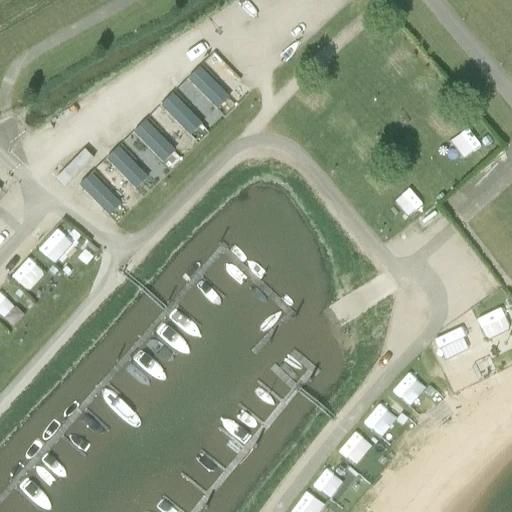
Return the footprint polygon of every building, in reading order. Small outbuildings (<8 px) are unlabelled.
[(362,36),(381,56),(395,43),(376,23),(362,36)] [(413,52),(393,63),(399,74),(419,63),(413,52)] [(214,82),(227,68),(212,53),(160,106),(193,139),(232,99),(214,82)] [(312,100),(319,109),(334,98),(328,89),(312,100)] [(329,122),(344,137),(359,122),(344,107),(329,122)] [(164,163),(188,137),(157,108),(132,134),(164,163)] [(451,144),(468,162),(484,148),(468,129),(451,144)] [(353,143),(366,156),(379,144),(366,131),(353,143)] [(135,190),(148,178),(119,147),(106,158),(135,190)] [(85,149),(56,178),(66,187),(94,158),(85,149)] [(108,217),(121,205),(92,173),(78,185),(108,217)] [(397,199),(411,216),(428,202),(415,185),(397,199)] [(57,229),(41,246),(58,261),(74,244),(57,229)] [(14,276),(32,289),(44,270),(26,258),(14,276)] [(32,286),(39,295),(51,286),(45,277),(32,286)] [(0,291),(0,312),(4,316),(15,304),(0,291)] [(478,318),(487,339),(511,328),(503,307),(478,318)] [(462,328),(437,339),(445,359),(470,348),(462,328)] [(394,390),(410,405),(427,388),(411,372),(394,390)] [(383,436),(398,416),(379,402),(364,422),(383,436)] [(344,465),(336,470),(344,483),(331,492),(335,497),(356,484),(344,465)] [(330,496),(343,479),(326,467),(314,485),(330,496)] [(308,491),(292,511),(317,511),(324,503),(308,491)]
